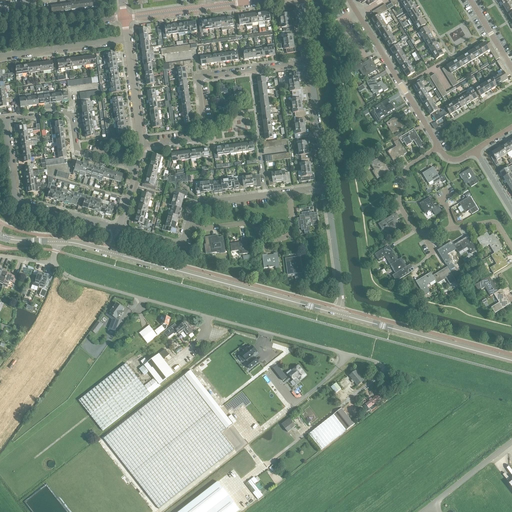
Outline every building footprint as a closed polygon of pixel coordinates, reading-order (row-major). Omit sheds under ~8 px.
[(415,8),(412,3),(404,8),(408,13),(415,8)] [(419,14),(415,8),(408,13),(411,19),(419,14)] [(292,9),(281,11),(282,15),(280,15),(281,22),(291,20),(290,16),(292,16),(291,14),(292,14),(292,9)] [(422,19),(419,14),(411,19),(414,24),(422,19)] [(372,20),(376,25),(383,20),(380,15),(378,16),(376,17),(372,20)] [(239,16),(239,20),(236,20),(237,29),(241,28),(240,26),(246,25),(245,16),(239,16)] [(425,25),(422,19),(414,24),(418,29),(425,25)] [(202,21),(202,25),(199,25),(200,34),(204,33),(203,31),(209,30),(208,20),(202,21)] [(284,28),(284,32),(295,31),(294,27),(293,27),(293,24),(291,24),(291,20),(281,22),(282,28),(284,28)] [(376,25),(379,31),(387,26),(383,20),(376,25)] [(165,26),(165,30),(162,30),(163,39),(167,38),(167,36),(173,35),(171,25),(165,26)] [(379,31),(382,36),(390,31),(387,26),(379,31)] [(427,27),(419,32),(423,38),(430,33),(427,27)] [(295,31),(284,32),(285,36),(283,36),(283,37),(280,39),(281,43),(294,42),(293,38),(294,37),(294,35),(295,35),(295,31)] [(382,36),(386,41),(393,37),(390,31),(382,36)] [(434,38),(430,33),(423,38),(426,43),(434,38)] [(389,47),(397,42),(393,37),(386,41),(389,47)] [(437,44),(434,38),(426,43),(429,49),(437,44)] [(281,47),(284,49),(284,50),(286,49),(287,54),(298,52),(297,47),(296,48),(295,45),(294,46),(294,42),(281,43),(281,47)] [(490,50),(487,45),(485,43),(480,46),(484,54),(490,50)] [(490,43),(487,45),(490,50),(496,61),(500,58),(490,43)] [(440,49),(437,44),(429,49),(433,54),(440,49)] [(391,50),(394,55),(402,51),(398,45),(391,50)] [(480,46),(474,49),(479,57),(484,54),(480,46)] [(444,55),(440,49),(433,54),(436,60),(444,55)] [(474,49),(469,53),(474,60),(479,57),(474,49)] [(394,55),(397,61),(405,56),(402,51),(394,55)] [(469,53),(463,56),(468,64),(474,60),(469,53)] [(397,61),(401,66),(408,61),(405,56),(397,61)] [(463,56),(458,59),(463,67),(468,64),(463,56)] [(371,63),(372,63),(370,59),(359,66),(361,69),(360,70),(365,78),(377,70),(374,66),(373,67),(371,63)] [(453,63),(457,70),(463,67),(458,59),(453,63)] [(506,77),(510,75),(500,59),(497,62),(503,72),(506,77)] [(401,66),(404,72),(412,67),(408,61),(401,66)] [(450,71),(452,74),(457,70),(453,63),(447,66),(449,69),(450,71)] [(407,77),(415,72),(412,67),(404,72),(407,77)] [(506,77),(503,72),(498,75),(502,83),(508,80),(506,77)] [(301,77),(301,73),(287,74),(288,79),(289,85),(300,84),(299,80),(300,80),(300,78),(301,77)] [(492,79),(497,86),(502,83),(498,75),(492,79)] [(377,76),(367,82),(374,94),(375,93),(377,96),(380,94),(378,92),(383,89),(384,92),(388,90),(388,89),(386,85),(384,85),(382,81),(378,84),(376,80),(379,78),(377,76)] [(492,79),(487,82),(491,90),(497,86),(492,79)] [(487,82),(481,85),(486,93),(491,90),(487,82)] [(414,87),(417,93),(425,88),(421,83),(414,87)] [(300,88),(300,84),(289,85),(290,92),(292,92),(293,95),(303,94),(303,90),(302,90),(301,87),(300,88)] [(227,85),(223,86),(222,86),(222,85),(219,85),(220,93),(224,93),(224,94),(228,93),(227,85)] [(481,85),(476,89),(481,96),(486,93),(481,85)] [(236,88),(236,87),(233,87),(234,95),(238,95),(239,96),(243,96),(241,87),(236,88)] [(417,93),(420,98),(428,94),(425,88),(417,93)] [(478,98),(473,90),(467,94),(472,102),(478,98)] [(304,98),(303,94),(293,95),(293,100),(291,100),(292,103),(289,103),(290,107),(292,107),(302,105),(302,101),(303,101),(303,99),(304,98)] [(420,98),(424,104),(431,99),(428,94),(420,98)] [(467,105),(472,102),(467,94),(462,97),(467,105)] [(461,108),(467,105),(462,97),(457,100),(461,108)] [(81,105),(82,108),(91,107),(90,99),(81,100),(81,103),(81,104),(81,105)] [(222,108),(226,108),(225,100),(220,100),(220,99),(217,99),(218,108),(222,107),(222,108)] [(424,104),(427,109),(435,105),(431,99),(424,104)] [(456,112),(461,108),(457,100),(451,104),(456,112)] [(373,108),(374,111),(379,118),(389,112),(386,109),(382,103),(373,108)] [(446,107),(447,109),(450,114),(450,115),(456,112),(451,104),(446,107)] [(303,109),(302,105),(292,107),(293,113),(295,113),(296,117),(306,116),(306,111),(305,111),(304,109),(303,109)] [(432,114),(438,110),(435,105),(427,109),(430,115),(432,114)] [(436,122),(450,114),(447,109),(440,113),(438,111),(438,110),(432,114),(436,122)] [(307,120),(306,116),(296,117),(296,121),(294,121),(295,128),(305,127),(305,123),(306,123),(306,120),(307,120)] [(392,133),(404,126),(398,116),(386,124),(392,133)] [(125,130),(125,127),(116,128),(116,133),(113,134),(114,136),(122,135),(121,133),(126,132),(126,130),(125,130)] [(306,130),(305,127),(295,128),(297,139),(309,137),(309,132),(307,133),(307,130),(306,130)] [(414,129),(402,136),(401,134),(398,136),(399,139),(402,143),(404,142),(407,146),(412,143),(412,142),(414,141),(419,149),(424,146),(417,135),(414,130),(414,129)] [(398,140),(399,139),(398,136),(392,139),(394,142),(394,143),(396,146),(387,152),(393,161),(407,153),(404,147),(402,148),(398,140)] [(310,141),(309,137),(297,139),(297,143),(298,149),(308,148),(308,144),(309,144),(309,141),(310,141)] [(511,149),(508,143),(506,144),(503,146),(507,154),(511,151),(511,149)] [(503,146),(497,149),(502,157),(507,154),(503,146)] [(223,147),(217,148),(217,151),(214,152),(215,160),(219,159),(218,156),(224,155),(223,147)] [(309,152),(308,148),(298,149),(299,156),(301,156),(301,160),(312,158),(312,154),(310,154),(310,152),(309,152)] [(497,149),(496,150),(492,153),(494,156),(491,158),(496,165),(499,164),(497,161),(502,157),(497,149)] [(152,160),(161,163),(162,157),(153,154),(152,160)] [(27,162),(27,165),(34,165),(33,161),(31,162),(31,158),(36,157),(36,155),(23,157),(23,163),(27,162)] [(313,163),(312,158),(301,160),(302,164),(300,164),(300,167),(297,167),(298,171),(301,171),(311,169),(311,165),(312,165),(311,163),(313,163)] [(369,161),(370,163),(374,170),(373,171),(377,179),(389,172),(385,165),(384,166),(380,158),(376,160),(374,158),(369,161)] [(161,163),(152,160),(150,166),(159,169),(161,163)] [(74,170),(73,173),(79,175),(80,171),(82,163),(76,162),(74,170)] [(82,163),(80,171),(79,175),(81,175),(85,176),(88,165),(82,163)] [(25,175),(33,174),(39,173),(44,172),(44,170),(33,172),(32,168),(34,168),(34,165),(27,165),(28,168),(24,169),(25,175)] [(94,166),(88,165),(85,176),(85,175),(89,176),(88,177),(90,178),(94,166)] [(100,168),(94,166),(90,178),(93,179),(93,177),(97,178),(100,168)] [(148,172),(149,172),(158,175),(159,169),(150,166),(148,172)] [(443,183),(446,181),(442,175),(439,177),(433,167),(423,173),(429,183),(433,181),(435,184),(441,180),(443,183)] [(105,170),(100,168),(97,178),(97,176),(101,177),(100,181),(102,181),(105,170)] [(471,187),(479,183),(470,168),(460,175),(466,185),(468,183),(471,187)] [(503,178),(504,178),(511,172),(511,173),(508,168),(500,172),(503,178)] [(312,173),(311,169),(301,171),(302,177),(300,177),(301,182),(315,180),(314,175),(313,175),(313,173),(312,173)] [(111,171),(105,170),(102,181),(104,182),(105,181),(108,182),(111,171)] [(114,181),(117,173),(111,171),(108,182),(109,180),(112,181),(111,184),(111,186),(113,187),(114,185),(114,181)] [(286,183),(286,184),(291,183),(289,172),(285,173),(285,171),(278,172),(280,182),(284,182),(284,183),(286,183)] [(158,175),(149,172),(148,172),(147,178),(156,181),(158,175)] [(276,183),(280,182),(278,172),(272,173),(268,174),(269,186),(274,186),(274,184),(276,184),(276,183)] [(511,172),(504,178),(503,178),(507,183),(511,179),(511,172)] [(123,175),(117,173),(114,181),(114,185),(116,185),(117,182),(120,183),(123,175)] [(186,196),(187,196),(188,192),(179,190),(179,183),(188,182),(187,174),(169,176),(168,182),(175,184),(176,189),(175,189),(174,193),(173,199),(183,202),(184,198),(185,198),(186,196)] [(235,190),(236,191),(240,190),(239,179),(238,177),(234,177),(234,175),(227,176),(228,179),(229,189),(233,189),(233,190),(235,190)] [(257,187),(257,188),(262,187),(260,177),(256,177),(256,175),(249,176),(250,186),(254,186),(254,187),(257,187)] [(55,191),(56,187),(51,186),(51,184),(53,178),(48,176),(48,183),(46,191),(49,192),(47,197),(51,198),(51,199),(53,200),(53,199),(55,191)] [(250,186),(249,176),(242,177),(243,179),(239,179),(240,190),(245,190),(244,188),(247,188),(247,187),(250,186)] [(144,184),(143,187),(147,188),(156,191),(157,185),(155,184),(156,181),(147,178),(145,184),(144,184)] [(225,190),(229,189),(228,179),(221,180),(221,182),(217,182),(219,193),(223,192),(223,191),(225,191),(225,190)] [(206,182),(208,192),(212,192),(212,193),(214,193),(214,194),(219,193),(217,182),(217,181),(206,182)] [(204,193),(208,192),(206,182),(200,183),(200,185),(196,185),(197,196),(202,195),(202,194),(204,194),(204,193)] [(38,188),(40,187),(40,188),(46,187),(47,185),(40,185),(35,186),(27,187),(27,193),(38,192),(38,188)] [(55,191),(53,199),(57,200),(56,201),(59,202),(62,189),(60,188),(59,192),(55,191)] [(64,203),(67,194),(68,191),(66,190),(65,191),(62,190),(62,189),(59,202),(59,201),(62,202),(62,203),(64,203)] [(143,192),(142,194),(141,198),(150,201),(152,195),(154,196),(155,192),(147,190),(146,193),(143,192)] [(65,203),(65,202),(68,203),(68,204),(70,205),(74,192),(71,192),(71,193),(68,192),(68,191),(67,194),(64,203),(65,203)] [(70,205),(71,204),(74,205),(74,206),(76,206),(77,203),(80,203),(83,195),(77,193),(76,197),(73,196),(74,192),(70,205)] [(83,204),(82,207),(86,208),(86,209),(88,210),(91,201),(92,197),(89,196),(83,195),(80,203),(83,204)] [(88,209),(92,210),(92,211),(94,211),(97,199),(95,198),(92,197),(91,201),(88,210),(88,209)] [(435,215),(442,211),(438,205),(436,207),(430,197),(419,204),(425,214),(430,211),(431,211),(432,211),(435,215)] [(466,213),(476,207),(470,197),(459,203),(466,213)] [(140,204),(140,205),(149,207),(150,201),(141,198),(140,204)] [(103,200),(97,199),(94,211),(94,210),(98,211),(97,212),(100,213),(102,204),(103,200)] [(182,206),(183,202),(173,199),(171,199),(169,205),(170,205),(169,209),(172,210),(182,213),(184,209),(183,208),(183,206),(182,206)] [(103,200),(102,204),(100,213),(100,212),(103,213),(103,214),(105,215),(109,203),(109,202),(107,201),(103,200)] [(109,203),(105,215),(106,214),(109,215),(109,216),(111,216),(113,212),(116,212),(118,205),(115,204),(112,203),(112,204),(109,203)] [(149,207),(140,205),(140,204),(138,210),(147,213),(149,207)] [(136,216),(137,217),(146,219),(147,213),(138,210),(136,216)] [(180,217),(181,217),(182,213),(172,210),(171,214),(169,214),(167,220),(177,223),(178,219),(179,219),(180,217)] [(312,214),(312,211),(302,213),(302,216),(301,218),(298,218),(299,228),(301,228),(302,230),(304,230),(305,232),(310,232),(309,227),(311,227),(311,224),(314,224),(313,221),(318,221),(317,213),(312,214)] [(400,231),(404,229),(400,222),(399,223),(397,220),(400,218),(396,213),(394,215),(393,215),(378,224),(383,231),(386,228),(391,237),(397,233),(395,231),(398,229),(400,231)] [(146,219),(137,217),(136,216),(135,223),(144,225),(146,219)] [(176,227),(177,223),(167,220),(166,226),(164,225),(162,230),(177,234),(178,229),(177,229),(177,227),(176,227)] [(491,255),(502,249),(496,238),(495,239),(492,235),(489,237),(486,232),(476,238),(479,243),(483,249),(489,245),(494,253),(491,255)] [(212,254),(212,252),(220,250),(221,254),(226,253),(223,237),(217,238),(217,236),(209,237),(206,237),(206,245),(205,246),(207,254),(212,254)] [(232,247),(231,248),(231,252),(239,251),(240,255),(248,254),(246,244),(248,244),(247,237),(241,238),(242,242),(231,243),(232,247)] [(465,240),(464,239),(454,245),(452,241),(458,253),(467,247),(471,254),(477,250),(469,237),(465,240)] [(458,253),(452,241),(441,248),(442,249),(437,251),(446,265),(452,261),(448,255),(456,249),(458,253)] [(391,250),(388,246),(375,254),(379,260),(385,256),(390,265),(401,258),(398,260),(392,250),(391,250)] [(504,262),(505,261),(499,251),(502,249),(491,255),(496,264),(490,268),(494,274),(507,266),(504,262)] [(276,269),(280,268),(278,253),(274,253),(274,255),(268,255),(268,254),(262,255),(264,268),(276,267),(276,269)] [(301,256),(295,257),(295,259),(294,259),(294,257),(286,258),(286,259),(285,259),(286,263),(288,275),(303,272),(301,256)] [(407,269),(408,268),(401,258),(390,265),(391,264),(396,273),(393,275),(396,282),(409,273),(407,269)] [(431,272),(430,273),(437,284),(446,279),(450,285),(456,281),(450,271),(448,268),(444,271),(443,270),(433,276),(431,272)] [(2,284),(1,287),(2,287),(2,286),(7,288),(8,285),(10,282),(12,283),(14,277),(7,274),(8,272),(7,272),(2,284)] [(35,276),(32,285),(38,287),(39,287),(43,274),(38,272),(37,276),(35,276)] [(430,273),(420,279),(421,280),(417,283),(425,296),(431,292),(427,286),(435,281),(437,284),(430,273)] [(43,274),(39,287),(44,289),(49,275),(43,274)] [(490,296),(502,289),(498,291),(492,281),(491,281),(488,277),(475,285),(479,291),(485,287),(490,296)] [(507,300),(508,300),(502,289),(490,296),(491,296),(494,294),(499,303),(491,307),(495,313),(509,304),(507,300)] [(121,311),(123,308),(121,307),(117,304),(115,308),(114,308),(113,309),(112,308),(110,311),(111,312),(109,314),(116,319),(114,320),(119,322),(120,319),(118,317),(119,317),(123,312),(121,311)] [(170,318),(163,317),(161,324),(163,325),(163,326),(162,327),(155,332),(158,336),(165,330),(166,329),(167,326),(168,326),(170,318)] [(183,332),(187,337),(189,336),(191,339),(194,336),(192,333),(193,333),(185,322),(179,327),(175,330),(179,335),(183,332)] [(141,349),(157,336),(149,326),(133,339),(141,349)] [(244,352),(241,354),(246,361),(248,363),(247,364),(250,369),(257,364),(259,362),(255,358),(253,356),(257,353),(251,346),(248,349),(247,348),(245,349),(244,351),(244,352)] [(264,347),(259,352),(268,361),(273,356),(264,347)] [(169,355),(165,349),(159,354),(163,360),(169,355)] [(174,374),(163,360),(159,354),(148,363),(145,365),(149,371),(155,378),(160,385),(174,374)] [(17,361),(15,359),(9,367),(12,369),(17,361)] [(150,394),(144,386),(126,364),(79,401),(103,431),(150,394)] [(149,371),(145,365),(144,366),(140,369),(144,375),(149,371)] [(273,369),(283,381),(287,378),(277,365),(273,369)] [(297,377),(300,381),(306,376),(298,366),(292,371),(291,370),(287,374),(289,376),(290,376),(294,380),(297,377)] [(226,429),(233,424),(220,408),(190,370),(184,376),(213,413),(226,429)] [(349,376),(354,382),(357,386),(364,381),(356,371),(349,376)] [(213,413),(184,376),(102,438),(158,509),(234,450),(221,433),(226,429),(213,413)] [(160,385),(155,378),(144,386),(150,394),(160,386),(160,385)] [(341,389),(336,383),(331,388),(335,394),(341,389)] [(369,409),(382,398),(379,394),(366,405),(369,409)] [(334,414),(346,431),(354,425),(341,409),(334,414)] [(346,431),(334,414),(309,435),(321,450),(326,446),(346,431)] [(232,415),(229,418),(234,424),(237,421),(232,415)] [(285,422),(281,424),(277,426),(259,440),(234,460),(224,468),(237,485),(293,440),(288,433),(291,430),(295,426),(289,419),(285,422)] [(97,435),(93,430),(86,436),(89,441),(97,435)] [(251,480),(245,484),(258,500),(263,496),(251,480)] [(218,482),(178,511),(237,511),(240,510),(218,482)]
